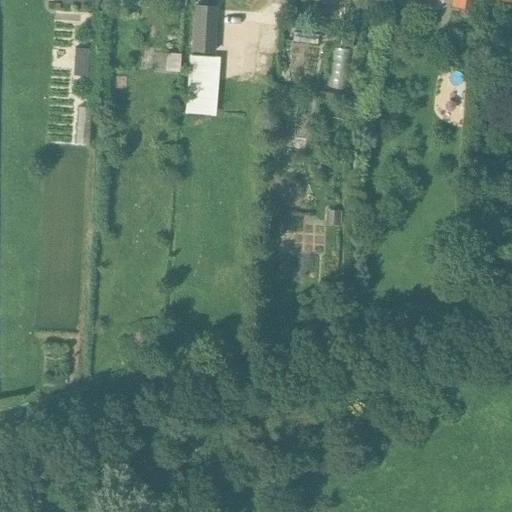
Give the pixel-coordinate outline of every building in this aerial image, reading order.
[(350,0),(348,24),(357,26),(360,0),(350,0)] [(450,0),(450,6),(476,10),(477,0),(450,0)] [(511,0),(482,0),(479,15),(497,18),(501,0),(511,0)] [(215,53),(218,6),(194,3),(191,51),(215,53)] [(354,39),(355,28),(343,27),(341,38),(354,39)] [(294,32),(293,42),(318,45),(319,35),(294,32)] [(75,48),(73,76),(88,76),(89,49),(75,48)] [(333,48),(332,88),(346,88),(347,48),(333,48)] [(165,71),(179,73),(181,53),(167,52),(165,71)] [(216,116),(220,57),(189,55),(185,114),(216,116)] [(78,108),(76,146),(88,146),(90,109),(78,108)] [(324,140),(324,142),(338,142),(339,134),(325,133),(325,134),(315,133),(315,139),(324,140)] [(327,225),(338,225),(338,211),(327,211),(327,225)]
